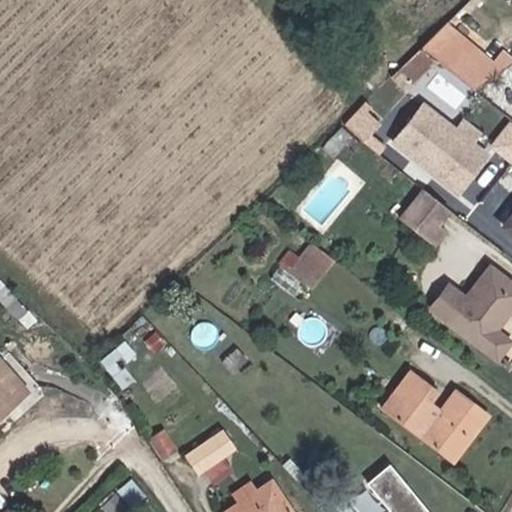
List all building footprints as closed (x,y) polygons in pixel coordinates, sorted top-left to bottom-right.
[(441,43),(419,64),(452,89),(470,103),(495,86),(509,78),(497,68),(488,79),(441,43)] [(484,164),(418,111),(389,149),(455,203),(484,164)] [(511,121),(497,121),(495,153),(511,154),(511,121)] [(447,221),(423,203),(401,233),(432,256),(444,242),(436,235),(447,221)] [(511,222),(500,238),(511,248),(511,222)] [(328,289),(339,274),(321,260),(316,262),(309,272),(328,289)] [(288,281),(298,289),(309,272),(306,272),(300,267),(288,281)] [(317,304),(328,289),(309,272),(298,289),(317,304)] [(511,308),(511,297),(487,278),(463,309),(443,334),(493,373),(509,351),(491,336),(511,308)] [(428,321),(443,334),(463,309),(447,296),(428,321)] [(241,367),(225,379),(234,389),(249,378),(241,367)] [(441,393),(415,373),(385,411),(423,440),(454,464),(491,416),(460,393),(443,414),(431,405),(441,393)] [(0,426),(23,405),(0,381),(0,426)] [(172,439),(159,447),(174,471),(186,465),(172,439)] [(224,449),(190,472),(201,488),(234,465),(224,449)] [(422,511),(380,471),(361,490),(382,511),(422,511)] [(125,482),(118,503),(137,509),(144,488),(125,482)] [(280,511),(273,500),(253,511),(280,511)]
